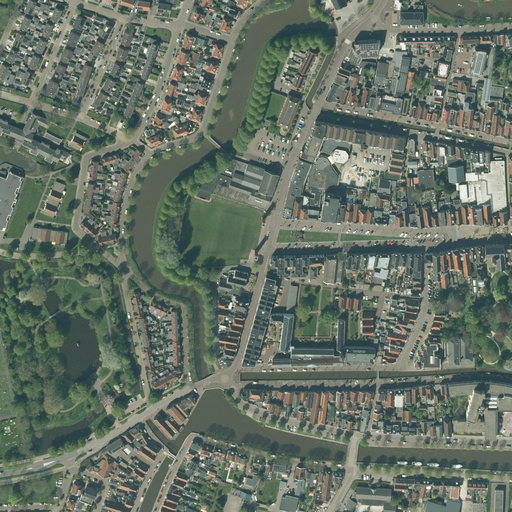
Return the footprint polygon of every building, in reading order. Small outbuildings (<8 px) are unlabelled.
[(29,2),(28,5),(43,11),(44,9),(44,10),(46,4),(41,3),(40,7),(34,5),(36,2),(32,0),(28,0),(28,2),(29,2)] [(159,5),(158,11),(164,11),(165,4),(159,3),(159,0),(152,0),(152,4),(159,5)] [(176,5),(173,5),(173,3),(176,4),(177,0),(170,0),(170,1),(170,2),(170,4),(165,4),(164,11),(169,12),(170,8),(176,9),(176,5)] [(395,0),(394,7),(401,8),(404,9),(407,9),(409,1),(403,0),(395,0)] [(237,13),(238,10),(233,8),(233,6),(225,4),(223,8),(225,8),(224,9),(228,11),(227,14),(236,16),(237,15),(237,13)] [(25,10),(29,12),(28,14),(33,16),(34,13),(31,12),(33,9),(39,12),(39,11),(42,13),(42,11),(43,11),(28,5),(26,7),(25,9),(25,10)] [(414,5),(414,8),(414,11),(400,11),(400,16),(400,23),(423,23),(423,16),(423,11),(423,5),(414,5)] [(54,11),(50,9),(50,11),(47,10),(47,11),(53,13),(59,16),(61,13),(62,11),(62,10),(56,7),(54,11)] [(59,16),(53,13),(47,11),(46,13),(52,15),(51,19),(57,21),(57,20),(58,21),(59,18),(58,18),(59,16)] [(198,21),(199,21),(200,18),(203,20),(205,15),(201,14),(202,13),(195,11),(193,15),(192,17),(192,18),(196,20),(196,21),(197,21),(198,21)] [(231,21),(231,20),(224,17),(222,20),(220,19),(220,18),(216,16),(216,15),(213,14),(211,19),(229,25),(230,23),(231,23),(231,21)] [(75,21),(83,24),(86,18),(78,15),(75,21)] [(33,23),(30,22),(31,19),(26,16),(25,16),(23,22),(36,27),(35,27),(35,25),(33,23)] [(99,27),(110,32),(111,30),(113,28),(112,28),(113,27),(110,26),(112,23),(105,19),(103,22),(106,23),(104,27),(100,25),(99,27)] [(229,27),(229,25),(211,19),(210,24),(210,25),(212,26),(212,25),(213,23),(221,25),(220,28),(228,31),(228,30),(229,28),(229,27)] [(75,21),(73,26),(81,29),(82,27),(86,29),(87,26),(83,24),(75,21)] [(43,25),(40,23),(38,23),(37,25),(42,27),(51,31),(53,25),(47,22),(46,26),(43,24),(43,25)] [(51,31),(42,27),(37,25),(36,27),(38,28),(41,29),(44,31),(42,34),(49,36),(51,31)] [(107,37),(108,37),(109,36),(108,35),(110,32),(99,27),(99,29),(102,31),(100,34),(107,38),(107,37)] [(131,39),(138,41),(141,42),(143,35),(140,34),(139,38),(132,36),(133,34),(132,34),(132,32),(128,30),(127,32),(125,31),(123,37),(131,39)] [(72,32),(69,37),(77,41),(79,38),(82,39),(84,34),(82,33),(78,31),(77,34),(72,32)] [(29,44),(30,43),(30,42),(29,41),(23,38),(24,35),(18,32),(16,38),(22,41),(29,44)] [(500,34),(494,35),(494,45),(496,45),(496,43),(498,43),(505,43),(504,34),(503,33),(500,34)] [(196,43),(203,46),(203,45),(205,40),(195,37),(193,36),(187,34),(185,40),(196,44),(196,43)] [(444,44),(444,43),(443,36),(434,36),(434,44),(435,44),(435,47),(440,47),(440,44),(444,44)] [(446,46),(448,47),(453,48),(455,38),(454,36),(443,36),(444,43),(446,43),(446,46)] [(69,37),(67,43),(75,46),(77,41),(69,37)] [(129,45),(131,39),(123,37),(121,43),(129,45)] [(158,40),(150,37),(149,41),(152,42),(151,45),(149,44),(149,46),(145,45),(145,47),(148,48),(148,49),(148,48),(157,50),(159,44),(156,44),(158,40)] [(405,49),(405,44),(405,41),(404,41),(404,37),(396,37),(396,44),(402,44),(402,49),(405,49)] [(20,46),(21,43),(28,46),(29,44),(22,41),(16,38),(14,43),(16,44),(15,47),(21,50),(26,52),(25,52),(26,52),(27,49),(21,46),(20,46)] [(31,41),(32,42),(44,47),(46,41),(40,38),(39,42),(33,39),(32,39),(31,39),(31,41)] [(350,63),(354,64),(355,64),(355,65),(365,66),(374,67),(375,67),(376,62),(369,61),(357,60),(359,56),(359,55),(361,53),(362,53),(378,52),(380,39),(357,41),(358,43),(354,47),(352,44),(344,58),(350,60),(350,63)] [(104,43),(97,40),(95,44),(92,42),(91,44),(94,45),(101,49),(104,43)] [(44,47),(32,42),(31,41),(30,42),(30,43),(31,44),(37,46),(36,50),(42,52),(44,47)] [(221,51),(223,46),(212,42),(211,44),(214,45),(213,49),(221,51)] [(98,54),(101,49),(94,45),(92,49),(89,47),(88,49),(98,54)] [(438,58),(450,61),(453,48),(448,47),(446,46),(445,46),(443,55),(439,54),(438,58)] [(20,52),(21,50),(15,47),(14,50),(11,49),(9,54),(15,57),(18,58),(23,60),(23,59),(24,57),(16,54),(18,51),(20,52)] [(130,50),(128,49),(120,47),(118,52),(126,55),(127,55),(128,53),(129,53),(130,50)] [(72,57),(74,58),(77,59),(78,58),(74,57),(75,55),(72,54),(73,51),(65,48),(63,54),(71,57),(72,57)] [(148,48),(148,49),(148,48),(147,50),(146,53),(149,54),(155,56),(157,50),(148,48)] [(219,57),(221,51),(213,49),(210,48),(209,52),(205,50),(204,54),(211,57),(212,55),(219,57)] [(475,48),(470,73),(481,75),(486,50),(475,48)] [(95,60),(98,54),(88,49),(87,51),(90,53),(88,56),(85,55),(83,58),(91,61),(92,59),(95,60)] [(307,50),(305,54),(315,59),(315,57),(316,57),(318,53),(317,53),(309,49),(308,51),(307,50)] [(180,51),(179,53),(180,53),(179,56),(190,59),(191,57),(188,56),(189,52),(181,50),(180,51)] [(407,56),(407,52),(403,51),(398,51),(395,51),(392,63),(388,62),(388,63),(378,61),(375,77),(374,76),(373,82),(378,83),(378,85),(384,86),(380,110),(381,108),(392,110),(392,112),(400,114),(403,97),(403,96),(404,92),(407,72),(408,71),(410,57),(407,56)] [(118,52),(116,58),(124,61),(126,55),(118,52)] [(15,57),(9,54),(7,60),(13,62),(15,57)] [(31,60),(37,63),(40,57),(34,54),(32,57),(31,60)] [(72,57),(71,57),(63,54),(60,59),(68,62),(70,59),(71,60),(72,57)] [(314,60),(315,59),(305,54),(304,57),(304,58),(303,60),(312,64),(314,60)] [(178,58),(177,60),(178,61),(185,63),(186,61),(194,63),(194,64),(193,64),(193,65),(196,66),(198,61),(195,60),(191,59),(190,59),(179,56),(179,57),(178,58)] [(353,73),(354,68),(352,67),(352,66),(349,65),(350,63),(350,60),(344,58),(339,68),(353,73)] [(201,62),(201,63),(216,67),(218,62),(215,61),(207,59),(206,61),(202,60),(201,62)] [(311,68),(312,64),(303,60),(303,61),(302,61),(300,65),(310,69),(310,67),(311,68)] [(196,66),(195,70),(201,71),(202,68),(200,67),(201,66),(205,67),(205,66),(208,67),(207,70),(212,72),(214,73),(216,67),(201,63),(201,62),(198,61),(196,66)] [(438,73),(447,75),(449,63),(438,61),(436,69),(439,69),(438,73)] [(115,62),(113,68),(124,72),(125,70),(122,68),(123,65),(115,62)] [(9,66),(3,64),(2,65),(1,64),(0,67),(1,67),(0,70),(11,74),(10,74),(11,71),(8,69),(9,66)] [(64,73),(66,67),(58,64),(56,70),(66,74),(64,73)] [(88,65),(85,64),(84,68),(80,66),(79,68),(90,72),(92,66),(90,65),(88,65)] [(174,71),(173,71),(182,74),(183,71),(186,72),(186,71),(190,72),(191,69),(191,68),(190,68),(188,67),(180,65),(180,67),(176,66),(175,68),(174,68),(174,71)] [(310,69),(300,65),(298,68),(299,68),(298,70),(307,75),(309,71),(310,69)] [(34,74),(33,73),(31,72),(32,69),(25,66),(23,69),(27,71),(26,73),(18,70),(17,73),(31,78),(32,76),(34,74)] [(88,78),(90,72),(79,68),(79,70),(82,71),(81,76),(88,78)] [(122,75),(124,72),(113,68),(110,73),(118,76),(119,74),(122,75)] [(339,84),(339,85),(339,86),(342,87),(344,88),(344,89),(350,91),(353,82),(355,74),(339,68),(337,72),(333,81),(332,82),(339,84)] [(53,75),(61,78),(62,75),(65,77),(66,74),(56,70),(53,75)] [(195,70),(194,72),(201,75),(201,76),(200,80),(211,84),(213,78),(204,75),(204,73),(204,72),(201,71),(195,70)] [(173,75),(172,77),(179,79),(179,82),(184,84),(186,79),(181,77),(182,74),(173,71),(172,74),(173,75)] [(408,71),(406,87),(405,87),(405,90),(409,91),(409,87),(412,88),(414,72),(408,71)] [(30,81),(31,78),(17,73),(16,75),(23,78),(22,81),(28,84),(29,84),(30,81)] [(294,78),(304,82),(305,80),(307,76),(297,73),(297,75),(296,74),(294,78)] [(353,82),(350,91),(346,103),(353,105),(358,85),(356,85),(359,75),(355,74),(353,82)] [(76,78),(76,80),(86,84),(88,78),(81,76),(80,79),(76,78)] [(118,89),(119,86),(114,84),(116,81),(108,77),(105,82),(118,89)] [(129,85),(130,85),(130,86),(132,87),(133,87),(133,86),(141,89),(144,83),(142,83),(143,80),(136,77),(135,80),(137,81),(136,84),(134,83),(133,84),(130,83),(129,85)] [(294,78),(293,82),(294,82),(293,84),(294,84),(298,86),(302,88),(304,84),(303,84),(304,82),(294,78)] [(431,84),(431,85),(444,87),(446,81),(431,79),(430,82),(429,84),(431,84)] [(480,112),(478,129),(484,131),(487,113),(488,102),(488,103),(489,96),(491,85),(491,83),(492,81),(484,79),(481,104),(484,104),(484,109),(483,112),(480,112)] [(48,85),(58,90),(60,87),(57,86),(58,83),(50,80),(48,85)] [(84,90),(86,84),(76,80),(75,82),(78,83),(77,87),(84,90)] [(191,83),(190,85),(194,87),(196,88),(196,87),(200,89),(202,90),(203,87),(209,89),(211,84),(200,80),(199,83),(198,83),(197,83),(196,83),(195,83),(195,84),(191,83)] [(169,88),(181,92),(183,87),(186,88),(187,85),(184,84),(179,82),(176,81),(175,84),(171,83),(170,84),(169,85),(169,86),(169,88)] [(116,87),(118,89),(105,82),(103,87),(110,91),(112,88),(114,89),(116,87)] [(339,84),(332,82),(325,99),(332,100),(339,102),(343,91),(341,90),(342,87),(339,86),(339,85),(339,84)] [(367,107),(370,94),(369,94),(371,87),(365,86),(366,82),(365,82),(364,82),(363,85),(364,86),(360,106),(366,107),(367,107)] [(372,82),(371,87),(369,94),(370,94),(367,107),(373,108),(376,93),(378,85),(378,83),(373,82),(372,82)] [(497,134),(499,117),(500,112),(504,88),(504,86),(504,85),(491,83),(491,85),(489,96),(490,96),(489,101),(495,101),(491,132),(497,134)] [(55,92),(57,93),(58,90),(48,85),(46,91),(54,94),(55,92)] [(359,93),(360,89),(360,86),(358,85),(353,105),(359,106),(361,95),(358,94),(358,93),(359,93)] [(384,86),(378,85),(376,93),(373,108),(379,109),(380,110),(384,86)] [(430,92),(429,95),(431,96),(432,96),(435,97),(442,98),(443,92),(444,87),(431,85),(430,92)] [(456,86),(449,85),(447,94),(456,96),(457,92),(455,92),(456,86)] [(133,87),(132,87),(130,86),(129,87),(132,88),(134,89),(133,92),(139,95),(141,89),(133,86),(133,87)] [(343,91),(339,102),(346,103),(350,91),(344,89),(344,88),(342,87),(341,90),(343,91)] [(108,95),(101,91),(98,96),(105,100),(108,95)] [(199,91),(198,95),(194,94),(194,96),(206,100),(207,94),(199,91)] [(463,108),(460,107),(458,125),(459,124),(463,125),(463,126),(465,126),(471,127),(471,128),(475,93),(468,92),(466,91),(466,94),(462,94),(460,102),(461,102),(464,103),(463,108)] [(81,101),(83,95),(72,92),(71,94),(75,95),(72,102),(78,103),(79,101),(81,101)] [(139,95),(133,92),(131,98),(137,100),(139,95)] [(403,97),(401,114),(407,115),(410,98),(411,93),(409,92),(408,97),(403,96),(403,97)] [(434,101),(435,97),(432,96),(431,96),(427,95),(426,100),(422,99),(423,94),(420,93),(415,116),(422,118),(425,118),(426,114),(428,114),(429,107),(430,102),(433,102),(434,101)] [(282,126),(289,128),(294,113),(300,99),(288,94),(277,123),(282,126)] [(100,110),(105,100),(98,96),(93,106),(100,110)] [(206,100),(194,96),(193,98),(197,99),(197,98),(197,99),(196,103),(204,105),(206,100)] [(441,122),(448,123),(453,97),(446,96),(445,101),(448,102),(447,104),(445,104),(444,106),(441,122)] [(135,106),(137,100),(131,98),(128,103),(135,106)] [(174,101),(165,98),(165,99),(164,99),(164,101),(163,104),(174,108),(175,105),(173,104),(174,101)] [(412,98),(409,115),(415,116),(417,105),(413,104),(413,102),(414,102),(414,98),(412,98)] [(434,101),(433,102),(430,102),(429,107),(428,114),(426,114),(425,118),(432,120),(434,109),(435,109),(435,108),(436,103),(438,103),(438,102),(434,101)] [(499,117),(497,134),(503,135),(506,116),(507,116),(509,103),(504,102),(502,110),(505,110),(504,117),(499,117)] [(435,109),(434,109),(432,120),(438,121),(441,104),(438,103),(436,103),(435,108),(435,109)] [(173,115),(172,115),(174,108),(163,104),(162,106),(161,108),(162,108),(161,109),(166,111),(165,113),(173,116),(173,115)] [(107,109),(106,114),(111,116),(113,111),(115,106),(113,105),(111,111),(107,109)] [(124,106),(121,105),(120,108),(123,109),(123,111),(125,111),(124,114),(130,117),(132,111),(126,109),(124,108),(124,107),(124,106)] [(487,113),(484,131),(490,132),(494,106),(488,105),(487,113)] [(458,110),(454,109),(452,124),(457,125),(460,110),(459,110),(460,106),(458,106),(458,109),(458,110)] [(189,113),(200,116),(202,110),(194,108),(193,112),(192,112),(192,111),(190,111),(189,113)] [(506,119),(503,135),(510,137),(511,120),(511,108),(510,117),(510,119),(506,119)] [(32,139),(33,134),(39,123),(47,127),(50,121),(40,116),(37,115),(37,114),(35,113),(35,114),(32,112),(24,128),(21,126),(20,128),(8,123),(9,120),(5,119),(5,120),(3,119),(0,117),(0,118),(0,133),(1,134),(2,131),(17,136),(16,139),(31,147),(30,151),(37,154),(38,151),(46,155),(45,158),(52,162),(53,158),(58,161),(60,156),(66,160),(69,153),(58,148),(56,150),(49,147),(50,145),(47,144),(45,143),(45,142),(42,141),(41,143),(32,139)] [(157,113),(155,119),(163,122),(165,117),(168,118),(172,119),(173,116),(165,113),(165,115),(157,113)] [(200,116),(189,113),(189,114),(191,115),(191,114),(192,115),(190,119),(198,122),(200,116)] [(180,125),(178,118),(176,119),(181,134),(184,133),(186,133),(186,132),(187,132),(184,124),(180,126),(180,125)] [(171,124),(163,122),(155,119),(153,124),(161,127),(163,123),(165,124),(164,126),(167,128),(171,124)] [(176,124),(176,125),(177,126),(177,127),(173,128),(175,134),(174,134),(175,136),(176,136),(177,136),(178,135),(179,135),(181,134),(176,119),(175,121),(176,124)] [(302,149),(300,156),(311,160),(311,162),(315,164),(314,168),(326,171),(326,167),(331,164),(332,163),(327,157),(322,155),(320,156),(318,155),(319,152),(320,150),(330,154),(335,161),(344,162),(348,159),(351,142),(355,142),(360,143),(361,143),(360,147),(362,149),(363,147),(364,145),(367,146),(367,144),(392,149),(388,172),(387,171),(385,173),(384,178),(394,179),(400,179),(401,174),(400,174),(404,154),(402,154),(406,137),(366,130),(357,128),(354,127),(353,127),(318,121),(316,120),(311,132),(305,148),(305,150),(302,149)] [(157,143),(152,132),(151,129),(147,130),(150,136),(151,135),(152,137),(146,139),(148,144),(150,143),(151,146),(157,143)] [(152,132),(157,143),(163,141),(161,138),(163,137),(161,133),(156,135),(154,131),(152,132)] [(57,142),(60,144),(62,140),(59,138),(49,134),(46,132),(44,137),(47,138),(57,142)] [(86,137),(76,132),(73,139),(83,144),(86,137)] [(73,139),(69,145),(79,150),(83,144),(73,139)] [(446,156),(447,155),(447,144),(437,142),(438,163),(438,165),(442,165),(443,165),(442,154),(446,153),(446,156)] [(447,144),(447,155),(446,156),(446,160),(447,164),(448,164),(448,166),(450,166),(463,164),(462,157),(456,157),(456,153),(454,154),(454,145),(447,144)] [(471,168),(471,171),(483,170),(483,162),(484,162),(484,150),(476,149),(470,148),(471,165),(471,168)] [(135,152),(132,149),(130,151),(139,157),(143,153),(137,149),(135,152)] [(136,162),(139,157),(130,151),(129,153),(132,156),(130,158),(136,162)] [(113,155),(108,157),(109,163),(110,163),(113,162),(114,166),(115,169),(117,168),(116,166),(113,155)] [(109,163),(108,157),(102,158),(104,165),(107,164),(108,168),(111,167),(110,163),(109,163)] [(306,173),(310,174),(313,175),(314,168),(315,164),(299,157),(295,168),(291,179),(285,204),(285,205),(293,206),(294,206),(294,203),(295,198),(296,193),(300,193),(302,184),(306,173)] [(136,163),(136,162),(130,158),(128,161),(125,159),(124,161),(133,167),(136,163)] [(222,167),(220,173),(232,177),(231,180),(272,193),(279,174),(273,172),(248,163),(231,158),(221,167),(222,167)] [(489,203),(491,203),(492,223),(500,223),(507,223),(507,211),(505,177),(504,160),(502,160),(502,158),(495,158),(495,160),(490,161),(490,171),(488,171),(484,172),(484,173),(483,173),(483,178),(485,178),(485,180),(480,181),(481,195),(482,208),(484,223),(491,223),(489,203)] [(123,161),(122,163),(124,164),(126,166),(124,168),(129,172),(133,167),(123,161)] [(463,164),(450,166),(448,166),(449,181),(464,179),(463,164)] [(312,181),(318,182),(317,188),(325,189),(326,189),(329,171),(326,171),(314,168),(313,175),(312,181)] [(436,224),(439,224),(435,188),(434,181),(433,169),(423,170),(417,171),(419,190),(419,192),(421,206),(422,206),(425,225),(432,225),(436,224)] [(0,228),(3,229),(4,226),(6,227),(8,220),(6,219),(9,214),(10,215),(13,207),(12,207),(14,200),(16,201),(17,198),(15,198),(17,194),(16,193),(18,187),(19,188),(22,180),(21,179),(22,176),(19,175),(12,172),(11,171),(9,171),(7,178),(4,177),(6,173),(6,172),(1,171),(1,170),(0,171),(0,228)] [(329,171),(326,189),(329,190),(338,184),(339,176),(336,172),(329,170),(329,171)] [(461,204),(460,204),(463,223),(470,223),(473,223),(475,223),(476,223),(477,223),(484,223),(482,208),(481,195),(480,181),(485,180),(485,178),(483,178),(483,173),(483,170),(471,171),(465,172),(466,180),(458,180),(460,197),(460,199),(461,204)] [(345,187),(369,191),(372,176),(351,172),(347,171),(344,174),(344,177),(343,183),(345,187)] [(215,172),(199,187),(211,191),(212,191),(214,191),(217,182),(250,194),(249,199),(268,205),(272,193),(231,180),(232,177),(220,173),(218,172),(217,172),(215,172)] [(308,187),(311,187),(317,188),(318,182),(312,181),(313,175),(310,174),(308,187)] [(125,184),(126,179),(115,175),(115,178),(119,179),(118,182),(125,184)] [(418,225),(416,212),(415,206),(414,201),(413,193),(412,184),(411,176),(407,176),(407,184),(407,192),(409,213),(410,225),(418,225)] [(377,193),(372,222),(388,223),(390,203),(392,203),(393,197),(390,197),(390,195),(391,190),(390,190),(391,179),(379,178),(377,193)] [(50,193),(61,197),(64,190),(53,186),(50,193)] [(211,193),(212,191),(211,191),(199,187),(198,189),(197,189),(196,194),(195,195),(200,197),(205,199),(210,200),(212,193),(211,193)] [(309,197),(307,218),(318,218),(320,205),(320,199),(321,194),(322,194),(323,189),(317,188),(311,187),(310,192),(315,193),(314,198),(309,197)] [(329,192),(329,190),(326,189),(325,189),(320,218),(330,219),(336,220),(336,219),(337,219),(337,218),(339,216),(341,202),(342,198),(340,198),(341,194),(339,194),(340,191),(335,190),(334,193),(329,192)] [(361,202),(363,191),(360,190),(358,204),(354,203),(352,220),(359,221),(361,204),(360,204),(361,202)] [(121,195),(110,192),(110,194),(114,195),(113,199),(120,201),(121,195)] [(345,203),(346,203),(344,220),(351,220),(353,202),(354,202),(356,192),(353,192),(353,194),(347,193),(346,202),(346,201),(345,203)] [(366,221),(372,222),(377,193),(371,192),(369,205),(368,205),(368,208),(366,221)] [(424,225),(421,206),(419,192),(413,193),(414,201),(415,206),(416,212),(418,225),(424,225)] [(48,200),(58,204),(61,197),(50,193),(48,200)] [(295,198),(294,203),(292,217),(299,217),(302,199),(303,195),(303,194),(300,193),(296,193),(295,198)] [(303,195),(302,199),(299,217),(307,218),(309,197),(310,196),(303,195)] [(446,196),(447,199),(445,199),(445,202),(447,223),(455,223),(452,202),(450,202),(449,196),(446,196)] [(455,223),(463,223),(460,204),(460,199),(453,199),(453,200),(454,210),(455,223)] [(45,206),(56,211),(58,204),(48,200),(45,206)] [(369,204),(369,200),(365,200),(364,209),(360,209),(359,221),(365,221),(367,204),(369,204)] [(343,220),(346,203),(345,203),(345,202),(345,201),(344,201),(343,201),(342,202),(341,202),(339,216),(337,218),(337,219),(342,220),(343,220)] [(442,224),(446,223),(444,201),(439,201),(439,203),(439,204),(437,205),(440,224),(442,224)] [(285,205),(283,216),(291,217),(293,206),(285,205)] [(42,213),(53,217),(56,211),(45,206),(42,213)] [(80,224),(85,228),(92,220),(90,218),(87,222),(85,219),(80,224)] [(106,220),(110,221),(109,224),(116,226),(117,220),(106,218),(106,220)] [(85,228),(89,232),(94,227),(91,225),(94,221),(92,220),(85,228)] [(89,232),(94,236),(98,231),(96,229),(98,225),(97,224),(94,227),(89,232)] [(37,239),(45,240),(47,229),(39,228),(37,239)] [(45,240),(52,241),(54,230),(47,229),(45,240)] [(52,241),(59,242),(61,231),(54,230),(52,241)] [(59,242),(67,243),(68,232),(61,231),(59,242)] [(490,243),(490,244),(485,244),(485,253),(492,253),(492,254),(491,255),(491,257),(493,258),(495,258),(495,257),(496,266),(505,266),(504,255),(508,255),(508,250),(509,250),(509,249),(511,249),(510,243),(504,243),(501,243),(501,242),(490,243)] [(483,261),(483,245),(475,245),(476,266),(477,269),(477,277),(472,278),(473,292),(478,292),(477,281),(484,281),(484,279),(485,278),(485,271),(483,271),(483,269),(483,266),(481,266),(480,265),(478,265),(478,261),(483,261)] [(468,246),(458,247),(461,262),(463,262),(463,266),(464,275),(471,274),(468,246)] [(461,266),(461,262),(458,247),(452,249),(455,266),(455,268),(461,267),(461,266)] [(453,287),(458,286),(458,284),(453,285),(452,277),(451,277),(451,270),(450,270),(450,269),(455,268),(455,266),(452,249),(445,250),(447,266),(449,285),(449,287),(453,287)] [(447,266),(445,250),(439,252),(440,266),(440,268),(445,267),(446,272),(441,272),(442,286),(449,285),(447,266)] [(386,276),(388,269),(389,266),(392,252),(386,252),(378,252),(375,264),(381,265),(381,266),(380,269),(374,268),(373,273),(386,276)] [(397,266),(400,252),(393,252),(390,266),(397,268),(397,266)] [(405,265),(407,253),(400,252),(398,264),(405,265)] [(433,268),(433,280),(438,280),(439,289),(442,289),(442,286),(441,272),(440,268),(440,266),(439,252),(433,253),(433,260),(433,266),(433,268)] [(352,266),(354,253),(347,254),(345,266),(345,268),(348,268),(348,270),(351,271),(352,266)] [(358,272),(361,253),(354,253),(352,266),(352,271),(358,272)] [(366,271),(369,253),(361,253),(359,270),(366,271)] [(374,266),(376,253),(369,253),(366,271),(370,272),(370,269),(373,270),(373,266),(374,266)] [(413,266),(414,253),(407,253),(406,266),(405,276),(411,277),(411,273),(409,273),(410,266),(410,265),(413,266)] [(421,253),(414,253),(413,268),(421,269),(421,265),(421,253)] [(324,263),(324,254),(309,255),(309,263),(310,263),(310,266),(310,271),(310,274),(311,278),(316,278),(317,274),(318,266),(317,266),(318,263),(324,263)] [(339,257),(339,254),(326,254),(325,266),(323,280),(327,280),(336,281),(342,281),(344,266),(345,257),(339,257)] [(308,255),(272,256),(272,259),(271,259),(269,265),(277,265),(277,266),(277,272),(276,272),(273,272),(273,274),(274,276),(274,277),(275,277),(289,277),(288,274),(286,274),(286,272),(285,272),(285,266),(285,265),(295,264),(295,266),(295,272),(294,272),(294,273),(291,273),(291,277),(306,277),(306,273),(304,273),(303,272),(302,266),(302,264),(308,264),(308,255)] [(412,282),(412,281),(412,276),(421,277),(421,273),(421,269),(413,268),(413,273),(412,273),(411,273),(411,277),(405,276),(404,284),(405,285),(405,287),(409,287),(410,282),(412,282)] [(222,277),(228,279),(227,281),(220,279),(218,288),(225,289),(236,292),(242,294),(244,286),(245,286),(248,273),(246,272),(239,271),(235,270),(230,270),(228,278),(222,276),(222,277)] [(265,277),(241,364),(255,364),(259,351),(267,320),(271,320),(271,314),(269,314),(277,284),(275,283),(275,281),(275,280),(276,278),(275,278),(275,277),(274,277),(274,276),(268,274),(268,276),(266,275),(265,277)] [(410,295),(420,295),(420,288),(411,288),(406,287),(406,288),(400,287),(400,290),(405,290),(405,295),(410,295)] [(236,292),(234,301),(248,304),(249,298),(242,296),(242,294),(236,292)] [(346,307),(347,297),(340,296),(339,307),(346,307)] [(354,298),(347,297),(346,307),(352,308),(353,308),(354,298)] [(354,298),(353,308),(361,309),(362,299),(354,298)] [(403,305),(405,306),(418,308),(419,301),(419,300),(410,299),(410,300),(405,300),(405,303),(403,303),(403,305)] [(154,309),(157,303),(152,300),(149,307),(152,308),(151,312),(150,314),(152,314),(153,312),(153,313),(154,309)] [(234,308),(246,312),(248,305),(236,302),(234,308)] [(163,306),(157,303),(154,309),(157,311),(156,314),(158,315),(163,306)] [(168,308),(163,306),(158,315),(160,316),(162,313),(165,314),(168,308)] [(406,306),(405,312),(417,314),(418,308),(406,306)] [(146,308),(136,310),(137,316),(144,315),(143,311),(147,311),(146,308)] [(228,313),(218,311),(219,315),(225,316),(227,316),(229,317),(234,318),(234,317),(244,319),(245,313),(235,311),(234,315),(230,315),(230,313),(228,313)] [(414,320),(417,314),(400,311),(399,317),(414,320)] [(271,320),(283,320),(279,347),(279,348),(289,349),(290,345),(293,321),(294,314),(271,313),(271,314),(271,320)] [(234,318),(229,317),(229,320),(233,321),(233,323),(242,325),(244,319),(234,318)] [(390,320),(389,322),(411,327),(414,321),(397,318),(396,322),(395,321),(390,320)] [(441,323),(433,321),(433,322),(432,322),(432,324),(431,328),(434,328),(434,329),(440,330),(441,323)] [(384,329),(408,334),(411,328),(410,328),(410,327),(386,322),(384,329)] [(229,327),(229,329),(240,332),(242,326),(230,323),(229,327)] [(239,338),(240,332),(229,329),(227,335),(239,338)] [(387,337),(405,341),(408,335),(388,331),(387,337)] [(219,334),(219,341),(226,342),(237,344),(239,338),(225,335),(219,334)] [(460,336),(461,360),(472,359),(472,348),(468,348),(468,335),(460,336)] [(383,343),(402,347),(405,341),(387,337),(381,336),(380,343),(383,343)] [(428,336),(426,338),(427,339),(427,341),(424,341),(423,344),(423,346),(421,346),(419,349),(420,350),(420,352),(418,352),(416,355),(418,355),(418,357),(416,357),(414,360),(414,364),(417,366),(420,366),(421,365),(423,365),(440,365),(440,356),(441,356),(441,354),(433,354),(433,347),(435,347),(435,353),(441,353),(441,344),(437,344),(437,342),(441,342),(441,336),(439,336),(431,336),(428,336)] [(447,337),(448,363),(460,363),(459,337),(447,337)] [(343,354),(343,363),(350,363),(350,361),(369,362),(369,363),(372,363),(372,362),(373,362),(373,357),(374,357),(375,352),(375,347),(377,347),(378,339),(374,338),(373,347),(343,346),(343,349),(342,349),(342,351),(340,351),(340,354),(343,354)] [(225,348),(236,350),(237,344),(226,342),(225,346),(225,348)] [(383,349),(384,344),(383,343),(380,343),(379,343),(378,355),(382,355),(396,358),(399,353),(383,349)] [(390,345),(384,344),(383,349),(399,353),(402,347),(400,347),(390,345)] [(307,363),(307,364),(318,364),(318,363),(326,363),(334,363),(343,363),(343,354),(340,354),(340,351),(339,351),(339,354),(334,354),(334,347),(332,347),(306,347),(300,347),(294,347),(294,345),(290,345),(289,349),(292,349),(290,358),(290,364),(298,364),(298,363),(307,363)] [(223,348),(219,348),(220,350),(224,351),(223,354),(216,358),(215,362),(219,369),(231,363),(234,357),(236,350),(225,348),(224,348),(223,348)] [(394,363),(396,359),(388,357),(382,356),(380,362),(386,362),(390,363),(390,364),(393,364),(394,363)] [(160,363),(158,363),(147,365),(149,371),(155,369),(155,366),(160,364),(160,363)] [(171,371),(176,379),(181,376),(179,372),(181,371),(179,367),(175,370),(173,366),(172,364),(169,365),(170,368),(172,371),(171,371)] [(164,369),(165,371),(164,371),(170,382),(176,379),(171,371),(169,373),(167,369),(166,368),(164,369)] [(161,377),(165,385),(170,382),(164,371),(162,372),(164,375),(161,377)] [(154,377),(160,388),(165,385),(161,377),(158,379),(156,375),(154,377)] [(152,387),(154,391),(160,388),(154,377),(152,378),(153,381),(151,383),(152,387)] [(458,382),(448,383),(449,392),(450,395),(454,394),(470,392),(472,393),(466,415),(466,418),(457,418),(457,416),(452,417),(452,420),(452,422),(453,422),(453,428),(481,428),(481,429),(484,429),(484,436),(487,436),(494,436),(496,436),(496,407),(509,407),(511,407),(511,384),(505,383),(502,382),(498,382),(495,381),(492,381),(488,381),(485,381),(481,381),(478,381),(474,381),(471,381),(468,381),(458,382)] [(446,383),(440,384),(441,393),(444,393),(445,399),(448,399),(448,394),(448,393),(446,383)] [(434,398),(433,384),(426,385),(427,399),(434,398)] [(254,404),(258,406),(260,400),(261,390),(244,388),(244,391),(242,391),(242,396),(243,396),(243,399),(249,399),(250,398),(254,399),(254,404)] [(395,389),(395,405),(397,406),(397,410),(403,410),(403,388),(395,389)] [(386,403),(387,389),(379,390),(378,390),(376,399),(382,400),(382,402),(386,403)] [(394,405),(394,389),(387,389),(386,405),(394,405)] [(264,400),(267,390),(261,390),(260,401),(259,406),(261,407),(262,403),(263,400),(264,400)] [(277,396),(278,390),(275,390),(273,398),(273,397),(272,402),(269,402),(269,403),(267,410),(273,412),(275,402),(276,402),(277,396)] [(283,401),(285,401),(286,391),(278,390),(277,396),(281,397),(279,404),(275,403),(273,412),(274,412),(275,413),(277,413),(280,414),(282,405),(283,401)] [(314,391),(310,421),(324,424),(328,391),(322,390),(314,391)] [(292,402),(293,391),(286,391),(285,401),(286,401),(292,402)] [(308,391),(307,396),(306,396),(306,400),(305,407),(305,410),(311,411),(314,391),(308,391)] [(356,405),(358,391),(351,391),(350,399),(355,400),(353,408),(355,408),(356,405)] [(364,406),(365,402),(365,401),(367,391),(359,391),(357,402),(361,402),(360,404),(364,405),(364,406)] [(371,405),(371,403),(374,391),(367,391),(365,401),(365,402),(364,406),(366,406),(365,409),(370,410),(371,405)] [(197,400),(192,394),(180,400),(174,403),(186,416),(190,411),(194,406),(192,404),(197,400)] [(171,413),(164,420),(175,431),(181,425),(179,423),(180,422),(181,423),(186,418),(185,417),(186,416),(174,404),(166,408),(171,413)] [(285,414),(284,415),(289,417),(291,405),(286,405),(285,411),(284,411),(283,413),(285,414)] [(306,411),(304,411),(301,410),(302,405),(299,405),(298,410),(297,418),(303,419),(308,420),(308,419),(305,418),(306,411)] [(360,416),(361,417),(364,417),(364,415),(365,415),(369,415),(370,410),(365,409),(366,406),(364,406),(362,414),(360,413),(360,416)] [(411,410),(403,410),(403,420),(405,420),(407,420),(408,420),(409,420),(411,420),(411,417),(411,410)] [(175,431),(164,420),(159,414),(154,418),(170,436),(175,432),(175,431)] [(361,417),(361,419),(359,430),(365,431),(369,415),(365,415),(364,415),(364,417),(361,417)] [(372,424),(380,425),(379,430),(384,431),(384,421),(384,418),(381,418),(373,417),(372,423),(372,424)] [(426,434),(426,429),(426,422),(426,421),(426,419),(423,419),(423,417),(419,417),(419,421),(421,421),(421,428),(417,428),(418,434),(426,434)] [(352,422),(351,429),(359,430),(360,421),(356,420),(356,423),(352,422)] [(385,421),(384,432),(392,432),(393,423),(393,420),(389,420),(389,421),(385,421)] [(406,424),(401,424),(401,433),(409,433),(409,427),(409,425),(408,425),(408,423),(408,420),(407,420),(406,424)] [(435,422),(430,422),(426,422),(426,429),(430,429),(430,434),(435,434),(435,422)] [(393,432),(401,433),(401,424),(401,423),(398,423),(398,424),(394,424),(393,432)] [(129,431),(135,437),(136,439),(137,438),(138,440),(141,438),(142,439),(146,436),(144,432),(139,425),(136,427),(129,431)] [(409,433),(417,434),(417,427),(417,425),(412,425),(412,426),(410,426),(410,425),(409,425),(409,427),(409,433)] [(122,435),(123,436),(130,443),(131,444),(135,439),(136,439),(135,437),(129,431),(122,435)] [(144,447),(146,449),(156,455),(160,449),(148,441),(149,440),(146,436),(142,439),(144,442),(146,444),(145,446),(144,447)] [(121,447),(125,444),(120,437),(107,446),(107,447),(110,450),(111,453),(121,447)] [(146,449),(144,447),(142,444),(137,440),(134,443),(137,445),(140,447),(139,449),(142,452),(152,461),(153,461),(156,455),(146,449)] [(200,446),(201,444),(193,440),(190,446),(200,451),(202,447),(200,446)] [(134,448),(128,442),(125,444),(121,447),(122,450),(128,455),(134,448)] [(211,447),(203,445),(202,448),(201,453),(209,456),(210,453),(211,447)] [(219,459),(222,448),(215,446),(212,456),(211,459),(214,460),(215,457),(216,455),(220,456),(219,459)] [(196,451),(189,448),(186,454),(193,457),(194,457),(195,455),(194,454),(196,451)] [(225,458),(228,450),(222,448),(219,459),(224,461),(225,458)] [(234,461),(237,452),(229,450),(227,460),(234,461)] [(247,461),(248,455),(237,452),(233,468),(235,468),(237,462),(246,464),(247,461)] [(90,471),(108,477),(109,473),(112,467),(114,461),(107,456),(105,460),(103,459),(93,467),(90,471)] [(255,458),(253,464),(263,466),(264,462),(262,461),(262,460),(255,458)] [(193,468),(195,469),(206,474),(207,472),(202,470),(199,468),(199,467),(197,466),(198,463),(192,460),(188,466),(193,468)] [(114,461),(112,467),(117,469),(114,477),(119,479),(127,481),(131,472),(127,469),(119,464),(114,461)] [(272,471),(273,469),(274,462),(267,461),(266,470),(265,475),(268,476),(268,471),(272,471)] [(94,465),(91,462),(86,468),(89,471),(94,465)] [(130,464),(146,474),(148,469),(139,462),(137,466),(136,465),(134,463),(131,462),(130,464)] [(286,465),(286,464),(274,462),(273,469),(283,471),(285,471),(286,465)] [(136,475),(142,479),(146,474),(136,467),(130,464),(129,466),(133,470),(132,473),(136,475)] [(290,466),(286,465),(285,471),(283,471),(282,476),(287,477),(287,473),(288,474),(289,472),(290,466)] [(205,474),(206,475),(206,474),(195,469),(193,468),(188,466),(185,472),(194,476),(196,472),(199,474),(204,477),(204,476),(205,474)] [(299,479),(302,479),(303,479),(305,467),(297,466),(295,478),(299,479)] [(111,474),(110,477),(111,477),(119,480),(119,479),(114,477),(117,469),(112,467),(109,473),(111,474)] [(312,468),(311,475),(311,478),(309,486),(312,487),(314,478),(317,478),(318,469),(312,468)] [(322,493),(322,494),(321,500),(322,500),(329,501),(333,471),(326,470),(324,478),(325,478),(325,481),(324,481),(322,493)] [(190,475),(178,471),(174,477),(187,482),(190,475)] [(343,479),(344,473),(333,471),(332,480),(336,480),(335,482),(334,487),(339,488),(343,479)] [(111,477),(110,481),(110,482),(110,484),(117,486),(117,487),(118,487),(128,491),(129,491),(134,492),(136,493),(139,486),(136,485),(132,484),(130,483),(128,482),(119,480),(111,477)] [(187,482),(174,477),(171,484),(183,489),(187,482)] [(432,480),(421,479),(421,484),(419,493),(418,496),(419,496),(424,498),(427,485),(431,485),(432,480)] [(433,480),(433,485),(439,486),(440,486),(440,488),(439,492),(443,493),(446,494),(444,498),(445,499),(447,499),(448,497),(449,494),(450,486),(451,486),(453,481),(444,480),(433,480)] [(450,494),(449,497),(458,498),(459,487),(461,487),(461,481),(453,481),(451,486),(450,494)] [(81,485),(78,484),(78,483),(76,482),(75,483),(74,483),(72,491),(76,492),(76,493),(80,494),(81,492),(79,491),(82,492),(84,486),(81,485)] [(183,489),(171,484),(167,492),(180,496),(183,489)] [(112,493),(115,495),(117,490),(118,487),(117,487),(110,485),(105,498),(110,500),(112,493)] [(85,502),(88,503),(91,504),(94,497),(95,498),(97,490),(87,486),(84,494),(82,493),(81,497),(80,500),(85,502)] [(397,511),(395,511),(396,503),(390,503),(390,499),(391,489),(372,488),(357,486),(356,491),(355,491),(350,498),(345,506),(352,510),(357,502),(357,500),(361,503),(361,504),(384,505),(383,511),(397,511)] [(494,511),(502,511),(503,489),(495,489),(494,511)] [(134,492),(129,491),(128,491),(127,495),(125,494),(125,495),(124,494),(125,493),(117,490),(115,495),(121,496),(127,498),(134,501),(134,500),(136,494),(136,493),(135,493),(134,492)] [(240,497),(246,499),(250,500),(252,494),(242,491),(240,497)] [(180,497),(167,492),(165,499),(177,504),(178,500),(179,500),(180,497)] [(321,500),(322,494),(316,493),(314,505),(321,506),(322,500),(321,500)] [(295,511),(299,497),(294,496),(286,494),(285,497),(282,496),(279,508),(295,511)] [(458,511),(461,503),(458,498),(449,497),(448,497),(447,499),(446,505),(443,504),(431,501),(432,498),(428,497),(427,500),(424,511),(458,511)] [(67,507),(73,509),(76,510),(81,511),(82,508),(87,510),(88,507),(83,505),(84,502),(85,502),(80,500),(76,499),(76,500),(70,498),(67,507)] [(131,507),(134,501),(127,498),(126,502),(123,501),(122,504),(131,507)] [(101,509),(108,511),(113,511),(114,511),(117,503),(105,499),(101,509)] [(190,508),(165,500),(162,506),(174,510),(176,510),(177,508),(184,510),(185,510),(189,511),(190,508)] [(117,503),(114,511),(118,511),(129,511),(131,508),(117,503)]
